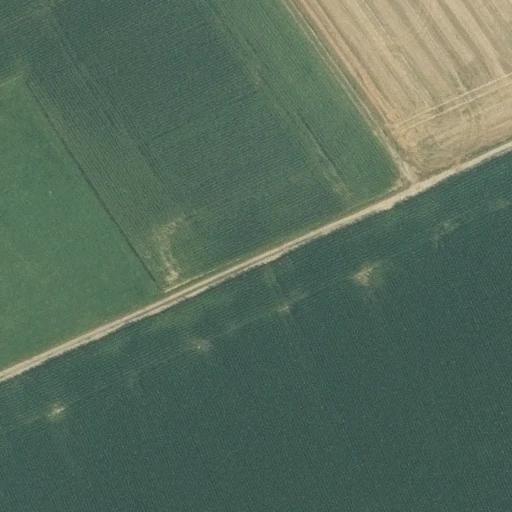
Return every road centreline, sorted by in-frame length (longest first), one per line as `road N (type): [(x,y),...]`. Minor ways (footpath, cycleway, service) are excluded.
road 1 (track): [(0,385),(511,153)]
road 2 (track): [(421,194),(291,0)]
